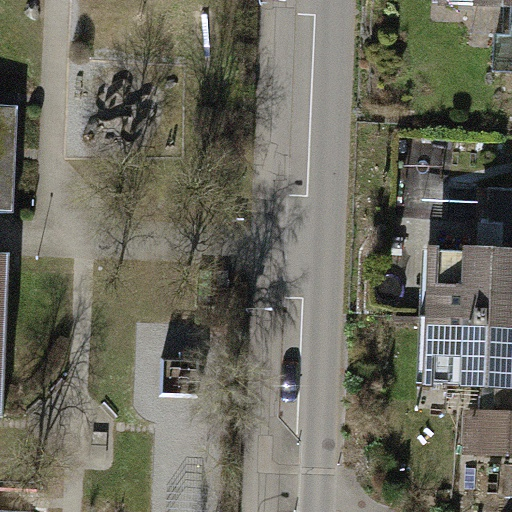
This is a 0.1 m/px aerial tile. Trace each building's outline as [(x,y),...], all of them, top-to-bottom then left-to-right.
[(495,71),(511,71),(511,36),(497,36),(495,71)] [(0,211),(13,212),(17,107),(0,106),(0,211)] [(478,224),(482,192),(432,187),(428,218),(478,224)] [(511,190),(489,189),(488,224),(511,225),(511,190)] [(511,254),(438,252),(436,319),(511,321),(511,254)] [(0,263),(0,416),(5,417),(10,264),(0,263)] [(511,321),(436,319),(434,384),(511,386),(511,321)] [(511,416),(480,416),(479,451),(511,452),(511,416)]
